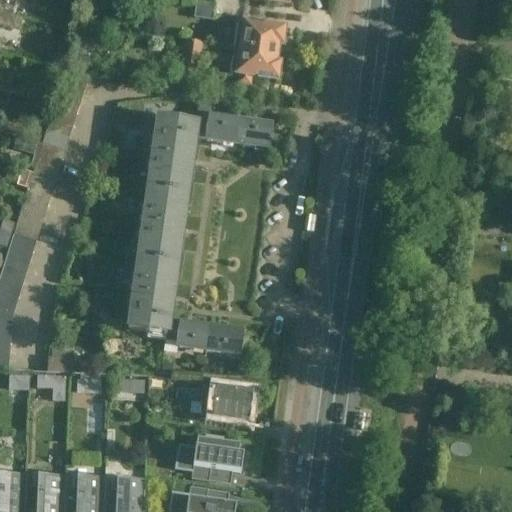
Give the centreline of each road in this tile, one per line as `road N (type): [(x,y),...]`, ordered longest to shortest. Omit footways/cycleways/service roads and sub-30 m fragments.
road 1 (primary): [(390,0),(315,511)]
road 2 (residential): [(394,511),(464,0)]
